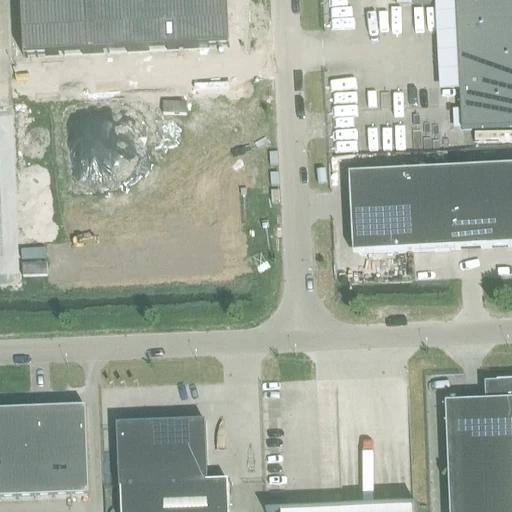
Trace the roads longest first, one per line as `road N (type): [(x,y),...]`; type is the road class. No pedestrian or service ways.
road 1 (unclassified): [(300,341),(284,0)]
road 2 (unclassified): [(0,352),(300,341)]
road 3 (unclassified): [(300,341),(511,331)]
